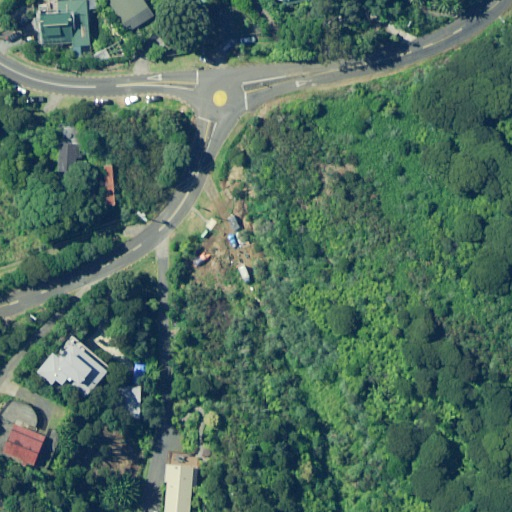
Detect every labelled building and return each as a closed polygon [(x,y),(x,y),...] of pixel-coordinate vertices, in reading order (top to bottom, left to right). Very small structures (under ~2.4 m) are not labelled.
[(153,17),(142,0),(108,0),(129,33),(153,17)] [(89,47),(86,1),(62,3),(63,14),(42,15),(45,43),(62,41),(63,49),(89,47)] [(78,146),(60,145),(59,172),(78,172),(78,146)] [(116,206),(114,165),(100,166),(103,207),(116,206)] [(44,368),(59,379),(65,371),(94,392),(111,368),(93,356),(79,346),(82,341),(69,332),(44,368)] [(146,364),(135,364),(135,385),(145,386),(146,364)] [(142,388),(123,387),(122,418),(140,420),(142,388)] [(35,466),(46,436),(14,424),(2,453),(35,466)] [(190,511),(194,466),(171,465),(168,465),(164,511),(190,511)]
